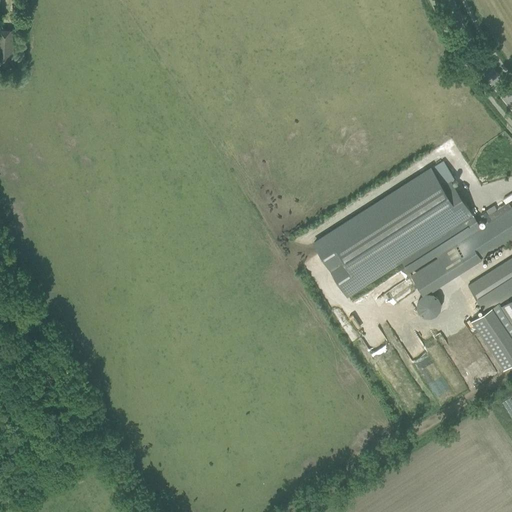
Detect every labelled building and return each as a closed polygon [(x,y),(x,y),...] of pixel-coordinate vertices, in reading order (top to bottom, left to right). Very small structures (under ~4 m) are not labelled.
[(14,30),(0,29),(0,67),(12,68),(14,30)] [(443,161),(432,168),(443,184),(451,179),(454,177),(443,161)] [(472,212),(451,179),(443,184),(432,168),(431,166),(315,243),(349,293),(401,259),(409,271),(480,225),(472,212)] [(494,205),(481,214),(487,223),(492,219),(488,214),(496,209),(494,205)] [(487,223),(436,255),(451,277),(511,238),(511,206),(492,219),(487,223)] [(511,257),(468,285),(485,311),(488,309),(497,304),(511,327),(511,257)] [(420,296),(417,300),(416,303),(417,307),(418,311),(420,314),(424,316),(427,317),(431,316),(435,315),(438,312),(440,309),(441,305),(441,301),(440,298),(437,295),(434,293),(430,292),(426,293),(423,294),(420,296)] [(485,311),(471,321),(503,370),(511,363),(511,327),(497,304),(488,309),(485,311)]
